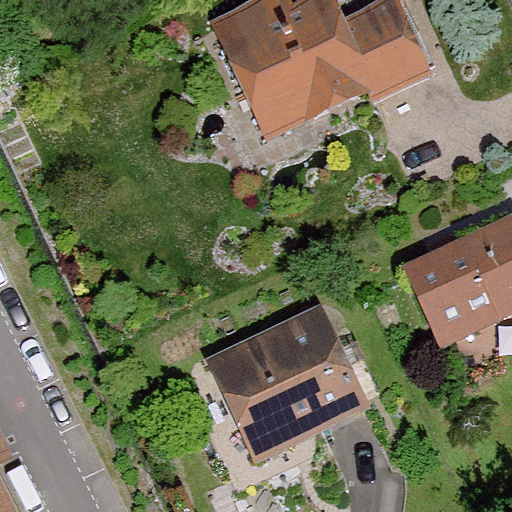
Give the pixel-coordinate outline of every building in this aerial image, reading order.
[(226,46),(245,88),(257,83),(273,118),(310,102),(363,78),(371,96),(425,72),(393,3),(337,26),(326,0),(322,0),(289,16),(282,0),(268,0),(222,21),(231,43),(226,46)] [(371,96),(363,78),(310,102),(316,119),(371,96)] [(245,88),(261,123),(273,118),(257,83),(245,88)] [(511,222),(409,272),(437,335),(464,322),(467,329),(511,307),(511,222)] [(319,312),(215,362),(252,442),(317,410),(323,424),(363,404),(319,312)] [(252,442),(258,456),(323,424),(317,410),(252,442)]
